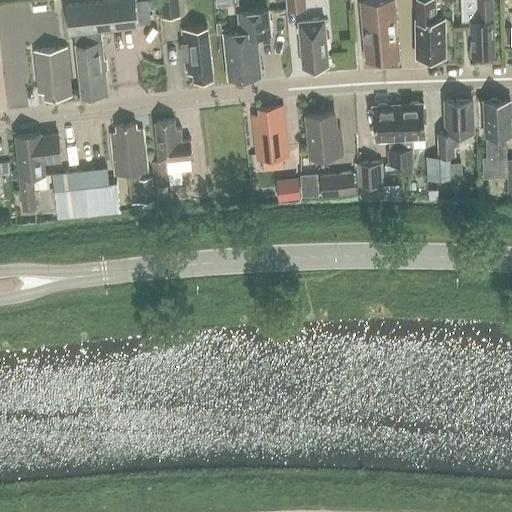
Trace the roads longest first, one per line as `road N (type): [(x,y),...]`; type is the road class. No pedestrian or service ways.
road 1 (residential): [(0,127),(343,89),(511,83)]
road 2 (secondary): [(111,273),(291,261),(511,264)]
